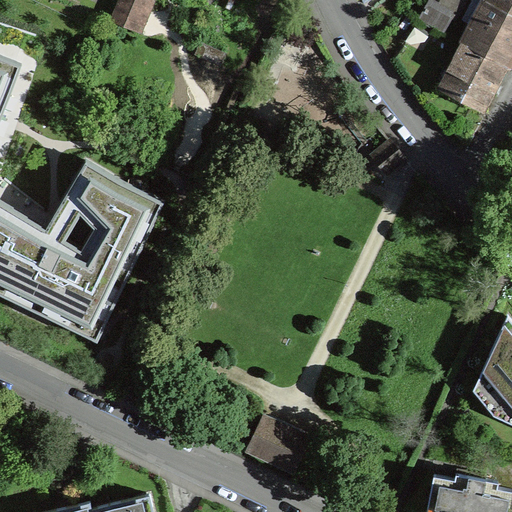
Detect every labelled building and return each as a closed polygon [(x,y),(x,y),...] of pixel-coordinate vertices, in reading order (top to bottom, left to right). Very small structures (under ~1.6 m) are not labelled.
[(28,0),(0,0),(0,310),(95,356),(173,190),(75,138),(42,210),(0,188),(0,109),(32,38),(75,56),(87,26),(45,7),(28,0)] [(135,27),(146,0),(120,0),(113,17),(135,27)] [(484,0),(440,85),(484,109),(496,87),(511,56),(511,13),(486,0),(484,0)] [(200,40),(194,53),(221,65),(223,59),(226,52),(200,40)] [(405,156),(391,139),(372,154),(386,171),(398,161),(405,156)] [(511,318),(508,314),(479,374),(511,413),(511,318)] [(310,436),(263,413),(247,447),(294,469),(310,436)] [(511,511),(511,488),(497,485),(498,479),(456,471),(455,477),(434,473),(427,510),(436,511),(511,511)] [(92,506),(90,499),(65,505),(34,511),(154,511),(150,492),(92,506)]
